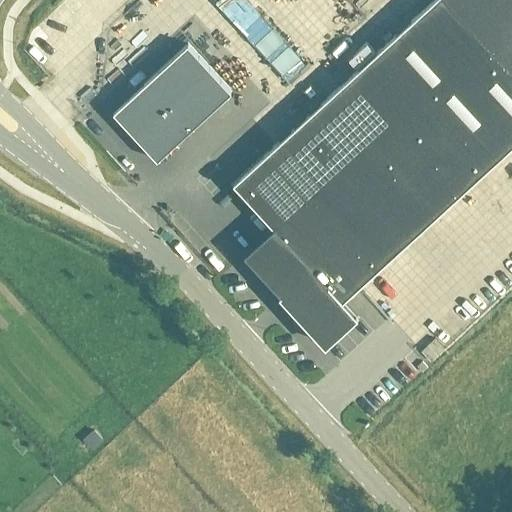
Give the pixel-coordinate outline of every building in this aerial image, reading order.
[(218,0),(287,75),(306,57),(253,0),(218,0)] [(274,226),(244,253),(281,293),(281,294),(280,294),(281,296),(282,295),(325,342),(355,315),(342,300),(511,144),(511,0),(432,0),(337,87),(363,116),(377,131),(343,163),(274,226)] [(336,40),(354,24),(347,16),(328,32),(336,40)] [(187,43),(113,111),(157,159),(231,90),(187,43)] [(274,226),(377,131),(337,87),(232,181),(274,226)] [(218,243),(210,252),(222,262),(230,253),(218,243)]
